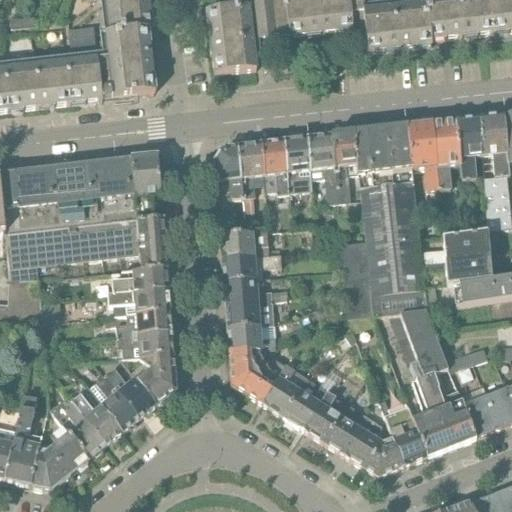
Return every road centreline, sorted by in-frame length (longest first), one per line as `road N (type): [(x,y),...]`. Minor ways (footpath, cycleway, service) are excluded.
road 1 (residential): [(180,129),(511,91)]
road 2 (residential): [(210,457),(180,129)]
road 3 (residential): [(0,148),(180,129)]
road 4 (residential): [(180,129),(170,50),(188,25),(184,0)]
road 5 (residential): [(390,511),(511,464)]
road 6 (residential): [(318,511),(276,472),(210,457)]
